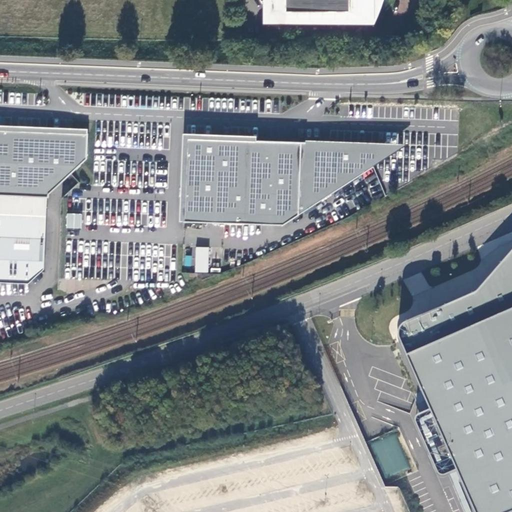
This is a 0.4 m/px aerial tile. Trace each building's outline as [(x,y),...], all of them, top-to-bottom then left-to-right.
[(260,0),(261,1),(271,0),(273,10),(345,10),(346,7),(348,7),(349,10),(374,22),(381,0),(260,0)] [(0,282),(28,284),(43,269),(46,197),(48,197),(48,194),(87,158),(88,133),(0,129),(0,282)] [(288,141),(186,137),(183,221),(282,224),(408,144),(288,139),(288,141)] [(67,213),(66,228),(80,229),(82,214),(67,213)] [(194,266),(194,272),(208,273),(209,247),(195,246),(194,256),(184,256),(183,265),(194,266)] [(511,511),(511,252),(479,290),(474,295),(406,324),(401,328),(398,332),(397,336),(397,339),(398,343),(420,392),(429,413),(416,418),(415,420),(414,423),(414,425),(432,465),(436,474),(438,478),(441,479),(444,478),(456,474),(472,511),(511,511)] [(386,477),(409,467),(394,434),(372,444),(386,477)]
